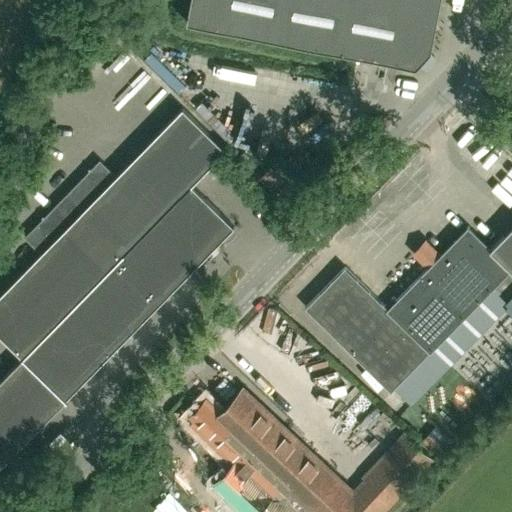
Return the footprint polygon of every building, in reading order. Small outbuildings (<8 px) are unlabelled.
[(190,0),(186,21),(416,67),(431,51),(440,0),(190,0)] [(126,252),(194,184),(228,149),(186,107),(118,176),(102,160),(68,194),(126,252)] [(126,130),(134,137),(150,117),(142,110),(126,130)] [(273,188),(281,178),(270,168),(261,177),(273,188)] [(24,355),(68,399),(68,398),(67,396),(236,225),(194,184),(126,252),(24,355)] [(0,332),(23,356),(24,355),(126,252),(68,194),(27,236),(43,252),(0,294),(0,332)] [(344,267),(305,306),(391,390),(394,387),(411,404),(511,300),(511,298),(509,296),(511,293),(511,225),(491,247),(469,225),(388,308),(345,266),(344,267)] [(14,366),(0,380),(0,464),(66,399),(67,400),(68,399),(24,355),(23,356),(14,366)] [(296,378),(288,383),(303,409),(311,404),(296,378)] [(477,411),(493,395),(487,388),(470,404),(477,411)] [(205,400),(190,416),(194,420),(191,423),(233,462),(213,484),(242,511),(380,511),(432,458),(405,432),(363,476),(365,477),(353,490),(250,395),(244,389),(226,409),(220,415),(205,400)]
